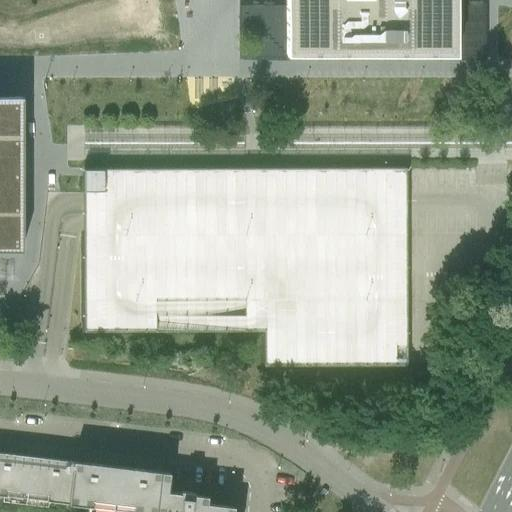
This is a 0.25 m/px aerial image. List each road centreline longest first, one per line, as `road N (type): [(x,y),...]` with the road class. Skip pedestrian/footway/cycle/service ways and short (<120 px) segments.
road 1 (unknown): [(65,207),(125,206),(130,297),(144,316),(331,326),(354,308),(350,201)]
road 2 (tertiary): [(372,511),(242,428),(172,409),(0,388)]
road 3 (residential): [(260,511),(264,482),(231,461),(0,436)]
road 4 (unknown): [(125,206),(283,203)]
